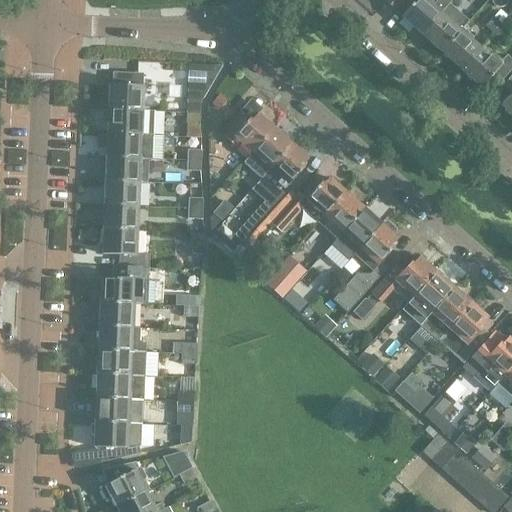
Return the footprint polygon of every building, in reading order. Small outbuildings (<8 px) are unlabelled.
[(386,0),(384,3),(393,11),(403,0),(386,0)] [(421,35),(440,14),(452,0),(437,0),(432,7),(424,0),(416,0),(401,17),(421,35)] [(440,14),(421,35),(441,53),(462,29),(452,20),(449,22),(440,14)] [(493,35),(502,25),(494,18),(485,27),(493,35)] [(493,35),(496,37),(501,42),(511,32),(502,25),(493,35)] [(462,29),(441,53),(461,71),(480,49),(471,41),(473,39),(462,29)] [(480,49),(461,71),(481,89),(491,77),(499,85),(511,69),(511,60),(506,56),(500,63),(491,55),(489,58),(480,49)] [(112,73),(112,74),(112,87),(111,87),(110,111),(141,113),(142,88),(143,75),(112,73)] [(511,75),(502,87),(511,95),(501,106),(511,116),(511,75)] [(200,115),(200,103),(186,103),(185,115),(200,115)] [(153,113),(141,113),(110,111),(109,135),(140,136),(152,137),(152,136),(153,113)] [(237,150),(239,148),(250,158),(274,131),(257,116),(251,123),(240,114),(220,136),(237,150)] [(200,115),(185,115),(185,124),(199,125),(200,115)] [(274,131),(250,158),(261,168),(264,165),(269,170),(291,146),(274,131)] [(140,136),(109,135),(107,159),(148,161),(152,160),(152,137),(152,136),(140,136)] [(291,146),(269,170),(260,180),(278,196),(276,198),(273,196),(268,201),(271,203),(243,236),(244,237),(239,241),(239,242),(230,251),(238,258),(252,244),(253,244),(295,197),(287,189),(303,171),(301,169),(308,161),(291,146)] [(186,162),(201,163),(202,151),(187,150),(186,162)] [(148,161),(107,159),(106,183),(138,184),(147,185),(148,161)] [(186,172),(200,173),(201,163),(186,162),(186,172)] [(257,185),(248,177),(239,188),(247,196),(257,185)] [(320,186),(305,202),(300,208),(292,201),(271,225),(281,234),(302,210),(307,214),(309,211),(321,221),(323,218),(325,219),(346,195),(329,179),(322,187),(320,186)] [(138,184),(106,183),(105,206),(137,208),(138,184)] [(346,195),(325,219),(330,224),(327,227),(338,237),(335,240),(336,241),(363,210),(346,195)] [(187,210),(202,211),(203,200),(188,199),(187,210)] [(137,208),(105,206),(104,230),(136,232),(137,208)] [(187,220),(201,221),(202,211),(187,210),(187,220)] [(363,210),(336,241),(353,256),(380,225),(363,210)] [(380,225),(353,256),(372,273),(369,276),(356,276),(332,303),(347,315),(386,271),(379,265),(392,251),(391,249),(398,241),(393,236),(395,234),(395,231),(388,224),(384,225),(382,227),(380,225)] [(136,232),(104,230),(103,255),(119,255),(119,267),(144,268),(144,256),(135,256),(136,232)] [(298,244),(300,246),(294,251),(301,257),(306,252),(307,253),(318,240),(309,232),(298,244)] [(190,233),(190,244),(204,244),(204,234),(190,233)] [(267,285),(283,298),(307,268),(290,255),(267,285)] [(338,258),(330,267),(328,271),(335,277),(338,274),(339,275),(347,265),(338,258)] [(409,265),(403,273),(395,266),(365,300),(364,299),(352,313),(346,321),(354,328),(361,321),(374,308),(379,304),(381,305),(392,292),(407,305),(413,298),(414,299),(436,275),(418,259),(411,267),(409,265)] [(144,268),(119,267),(118,280),(102,279),(101,304),(133,305),(147,306),(148,282),(160,282),(161,270),(144,268)] [(452,290),(436,275),(414,299),(419,303),(417,307),(429,317),(452,290)] [(284,301),(295,311),(305,300),(294,290),(284,301)] [(437,342),(448,329),(469,304),(452,290),(429,317),(420,327),(437,342)] [(198,309),(199,297),(184,296),(183,308),(198,309)] [(133,305),(101,304),(99,328),(132,329),(133,305)] [(469,304),(448,329),(450,330),(447,334),(457,342),(456,344),(455,344),(452,347),(461,355),(464,351),(463,351),(467,346),(468,346),(483,330),(480,328),(487,320),(469,304)] [(198,309),(183,308),(182,318),(197,318),(198,309)] [(132,329),(99,328),(98,352),(131,353),(132,329)] [(491,340),(466,368),(473,375),(472,376),(474,378),(490,393),(497,386),(511,369),(511,341),(509,339),(502,347),(500,345),(498,347),(491,340)] [(196,357),(196,345),(172,344),(172,355),(180,355),(180,356),(196,357)] [(131,353),(98,352),(97,375),(129,377),(131,353)] [(196,357),(180,356),(180,366),(195,366),(196,357)] [(362,367),(371,376),(382,365),(372,356),(362,367)] [(396,380),(384,369),(374,381),(385,391),(396,380)] [(511,399),(511,369),(497,386),(511,399)] [(129,377),(97,375),(96,399),(143,402),(143,401),(128,400),(129,377)] [(446,391),(456,399),(466,387),(456,379),(446,391)] [(419,415),(433,399),(420,388),(414,394),(402,383),(393,392),(419,415)] [(193,404),(194,392),(177,392),(177,403),(193,404)] [(143,402),(96,399),(95,423),(141,426),(141,425),(142,425),(143,402)] [(193,404),(177,403),(176,413),(192,414),(193,404)] [(435,431),(449,434),(452,420),(433,415),(430,427),(436,428),(435,431)] [(141,426),(95,423),(93,448),(96,448),(100,464),(140,454),(138,448),(140,447),(141,426)] [(181,426),(180,445),(190,443),(191,427),(181,426)] [(465,453),(477,441),(466,429),(453,440),(465,453)] [(423,454),(432,462),(446,445),(437,437),(423,454)] [(446,445),(432,462),(441,470),(455,453),(446,445)] [(484,468),(495,459),(483,445),(472,454),(484,468)] [(455,453),(441,470),(450,478),(464,461),(455,453)] [(192,470),(186,460),(173,467),(178,476),(192,470)] [(464,461),(450,478),(458,485),(473,469),(464,461)] [(473,469),(458,485),(467,493),(482,476),(473,469)] [(192,470),(178,476),(183,486),(196,479),(192,470)] [(105,486),(117,508),(146,493),(135,471),(105,486)] [(490,484),(482,477),(467,493),(475,500),(490,484)] [(490,484),(475,500),(483,507),(498,491),(490,484)] [(498,491),(483,507),(488,511),(496,511),(508,500),(498,491)] [(146,493),(117,508),(118,511),(159,511),(164,510),(160,504),(153,508),(146,493)] [(502,508),(502,509),(505,511),(511,511),(511,503),(509,501),(502,508)] [(213,511),(214,511),(209,502),(196,509),(197,511),(213,511)]
